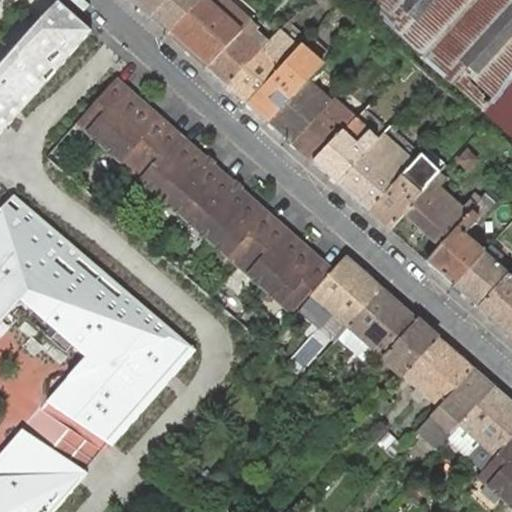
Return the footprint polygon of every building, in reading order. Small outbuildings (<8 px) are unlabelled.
[(129,0),(150,18),(169,34),(197,4),(200,0),(129,0)] [(228,0),(200,0),(197,4),(169,34),(206,67),(250,21),(250,20),(240,10),(229,0),(228,0)] [(511,0),(357,0),(511,137),(511,0)] [(0,64),(0,133),(91,32),(57,2),(0,64)] [(227,85),(268,42),(265,38),(255,30),(257,28),(250,21),(206,67),(227,85)] [(275,34),(268,42),(227,85),(247,103),(289,60),(292,57),(296,53),(282,41),(285,38),(278,32),(275,34)] [(296,53),(292,57),(309,73),(315,66),(298,51),(296,53)] [(309,81),(323,67),(318,63),(315,66),(309,73),(292,57),(289,60),(247,103),(269,122),(304,86),(309,81)] [(289,300),(299,309),(334,270),(319,257),(315,261),(301,248),(286,235),(290,231),(278,220),(265,209),(261,213),(247,200),(232,187),(236,183),(226,174),(216,165),(212,170),(198,156),(183,144),(187,139),(173,126),(158,113),(154,118),(140,105),(125,92),(129,87),(117,77),(82,116),(93,126),(86,135),(102,149),(120,165),(128,157),(138,166),(147,174),(140,183),(159,200),(175,214),(182,205),(192,214),(202,223),(194,231),(210,245),(227,260),(235,252),(245,260),(255,269),(247,277),(263,292),(281,308),(289,300)] [(450,95),(433,80),(412,102),(418,107),(420,104),(428,112),(426,114),(429,118),(450,95)] [(329,99),(309,81),(304,86),(269,122),(291,143),(320,112),(326,106),(324,105),(329,99)] [(371,101),(375,97),(369,91),(365,96),(371,101)] [(380,101),(375,97),(371,101),(376,106),(380,101)] [(335,115),(326,106),(320,112),(291,143),(313,162),(342,131),(350,123),(352,121),(344,114),(340,111),(335,115)] [(474,131),(482,123),(464,107),(457,115),(474,131)] [(337,182),(377,139),(369,131),(364,136),(350,123),(342,131),(313,162),(337,182)] [(404,163),(377,139),(337,182),(370,212),(415,162),(423,152),(428,147),(430,145),(424,140),(418,146),(416,144),(405,157),(408,159),(404,163)] [(479,158),(468,148),(459,159),(469,169),(479,158)] [(128,157),(120,165),(140,183),(147,174),(138,166),(128,157)] [(405,214),(435,179),(415,162),(370,212),(390,230),(405,214)] [(447,181),(440,174),(435,179),(405,214),(419,227),(426,233),(440,246),(468,215),(472,211),(483,199),(477,194),(463,210),(453,202),(449,198),(439,190),(447,181)] [(480,218),(498,199),(490,192),(483,199),(472,211),(468,215),(440,246),(426,261),(454,286),(485,251),(464,234),(467,231),(468,231),(480,218)] [(0,328),(23,306),(84,359),(47,403),(111,447),(194,350),(15,196),(0,211),(0,328)] [(182,205),(175,214),(194,231),(202,223),(192,214),(182,205)] [(488,247),(485,251),(496,262),(500,258),(488,247)] [(496,262),(485,251),(454,286),(478,308),(509,274),(502,267),(496,262)] [(235,252),(227,260),(247,277),(255,269),(245,260),(235,252)] [(382,288),(346,257),(311,296),(347,328),(382,288)] [(511,276),(509,274),(478,308),(511,337),(511,276)] [(418,320),(382,288),(347,328),(356,336),(373,351),(382,359),(418,320)] [(311,296),(300,310),(335,341),(338,338),(347,328),(311,296)] [(418,320),(382,359),(403,377),(438,338),(418,320)] [(356,336),(347,328),(338,338),(352,350),(373,369),(382,359),(373,351),(356,336)] [(438,338),(403,377),(412,385),(424,396),(438,408),(473,369),(438,338)] [(449,418),(458,426),(494,387),(473,369),(438,408),(416,432),(427,442),(449,418)] [(364,401),(373,409),(374,407),(386,395),(377,387),(364,401)] [(479,444),(493,457),(499,450),(511,436),(511,403),(494,387),(458,426),(468,435),(478,443),(479,444)] [(392,406),(383,398),(374,407),(383,416),(392,406)] [(366,411),(361,408),(356,413),(361,416),(366,411)] [(0,511),(55,511),(88,474),(24,431),(0,458),(0,511)] [(402,448),(387,434),(377,445),(392,459),(402,448)] [(399,442),(403,446),(411,437),(407,434),(399,442)] [(478,443),(468,435),(461,442),(472,452),(479,444),(478,443)] [(511,437),(482,471),(493,481),(487,487),(503,502),(511,509),(511,437)] [(414,466),(419,470),(423,465),(419,461),(414,466)] [(423,465),(419,470),(424,475),(428,470),(423,465)] [(482,471),(476,477),(487,487),(493,481),(482,471)]
